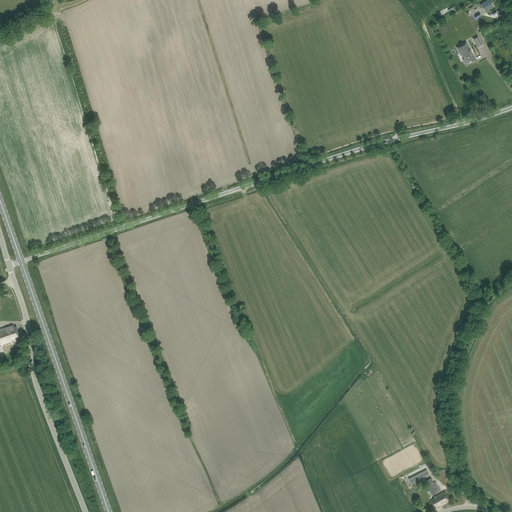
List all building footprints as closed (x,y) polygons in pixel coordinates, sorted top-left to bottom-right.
[(489,0),(487,0),(480,5),(485,13),(494,7),(489,0)] [(482,45),(478,36),(473,39),(478,48),(482,45)] [(456,48),(461,55),(462,55),(464,59),(463,59),(466,65),(475,60),(472,54),(471,55),(469,51),(470,50),(466,43),(456,48)] [(0,329),(0,346),(15,341),(15,339),(20,337),(16,326),(14,327),(13,326),(0,329)] [(411,484),(429,476),(426,470),(420,473),(408,479),(411,484)] [(426,487),(431,496),(440,491),(435,482),(426,487)] [(445,492),(443,492),(434,498),(434,499),(431,501),(435,508),(441,504),(442,505),(450,501),(445,492)]
